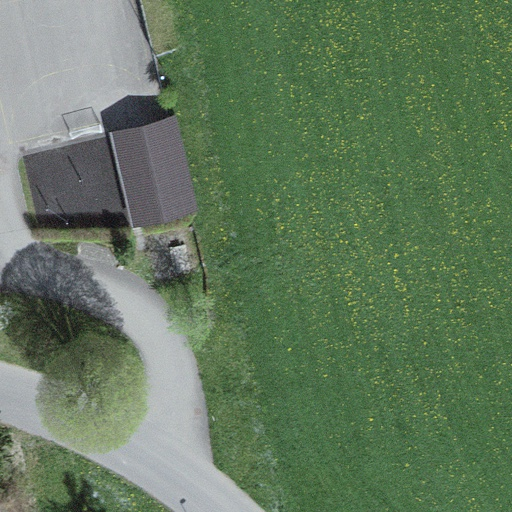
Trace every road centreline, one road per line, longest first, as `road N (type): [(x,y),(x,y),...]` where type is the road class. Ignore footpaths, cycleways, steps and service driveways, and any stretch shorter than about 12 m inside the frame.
road 1 (track): [(0,254),(79,276),(129,305),(154,339),(164,417),(149,460)]
road 2 (unclassified): [(219,511),(149,460),(0,387)]
